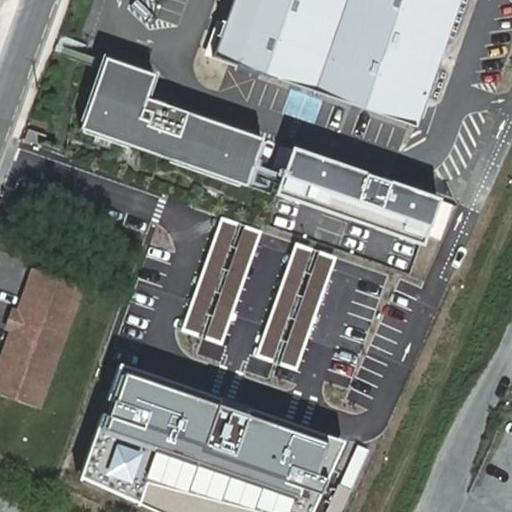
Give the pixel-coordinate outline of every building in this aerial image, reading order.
[(232,0),(213,56),(414,126),(458,0),(232,0)] [(247,185),(264,138),(147,97),(156,74),(106,56),(81,127),(247,185)] [(45,134),(27,127),(24,138),(41,144),(45,134)] [(438,198),(293,148),(281,184),(426,234),(438,198)] [(0,393),(38,408),(82,287),(32,269),(17,311),(13,309),(6,329),(10,330),(0,358),(0,393)] [(312,511),(342,448),(118,369),(79,479),(153,511),(312,511)]
